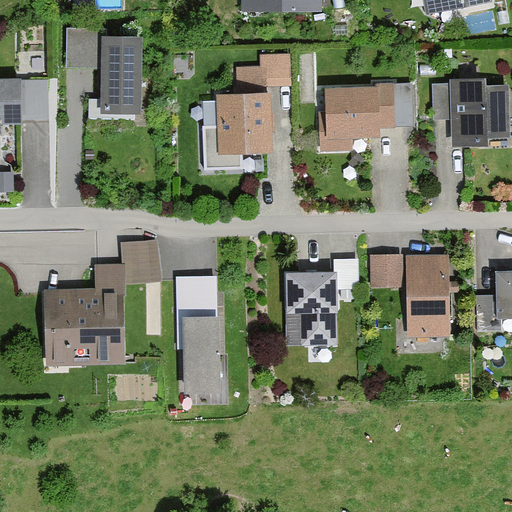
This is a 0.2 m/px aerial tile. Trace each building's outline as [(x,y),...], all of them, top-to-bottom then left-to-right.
[(238,0),(238,12),(317,12),(316,0),(238,0)] [(420,0),(423,12),(486,1),(486,0),(420,0)] [(60,27),(61,68),(87,68),(86,27),(60,27)] [(133,39),(92,38),(90,117),(132,118),(133,39)] [(215,158),(218,163),(240,162),(239,149),(265,147),(262,92),(261,68),(233,70),(235,93),(211,94),(215,158)] [(0,76),(0,127),(13,128),(13,119),(45,119),(45,77),(0,76)] [(443,80),(447,147),(477,145),(477,138),(503,136),(500,84),(478,86),(478,78),(443,80)] [(315,87),(317,151),(345,150),(345,138),(372,137),(372,128),(410,127),(409,84),(315,87)] [(34,295),(39,365),(116,362),(119,283),(159,281),(152,240),(117,242),(116,264),(89,265),(88,288),(34,295)] [(442,254),(367,257),(369,287),(398,286),(401,338),(446,335),(442,254)] [(329,272),(279,273),(280,346),(304,346),(304,365),(328,364),(328,348),(336,348),(335,291),(361,290),(360,257),(328,257),(329,272)] [(488,296),(472,296),(472,332),(501,331),(501,318),(511,317),(511,270),(487,271),(488,296)] [(211,274),(173,275),(175,398),(212,398),(211,274)]
